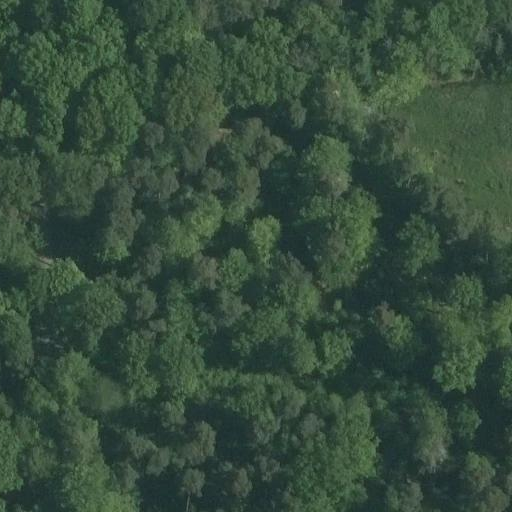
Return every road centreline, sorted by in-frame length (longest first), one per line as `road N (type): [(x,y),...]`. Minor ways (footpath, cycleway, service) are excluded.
road 1 (unclassified): [(68,346),(38,90),(53,0)]
road 2 (unclassified): [(68,346),(81,511)]
